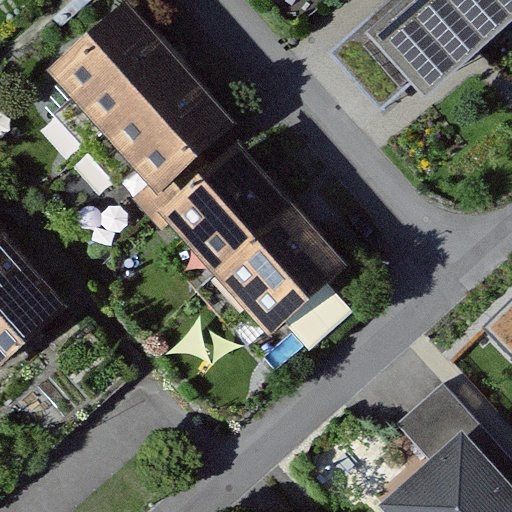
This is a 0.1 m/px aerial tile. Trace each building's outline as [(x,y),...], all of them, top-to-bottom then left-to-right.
[(511,32),(511,0),(408,0),(373,33),(438,102),(511,32)] [(365,261),(137,14),(51,93),(279,340),(365,261)] [(0,388),(84,308),(0,220),(0,388)] [(511,300),(483,330),(511,358),(511,300)] [(511,464),(443,385),(397,425),(428,461),(462,431),(511,487),(511,464)] [(511,511),(511,487),(462,431),(428,461),(378,504),(385,511),(511,511)]
